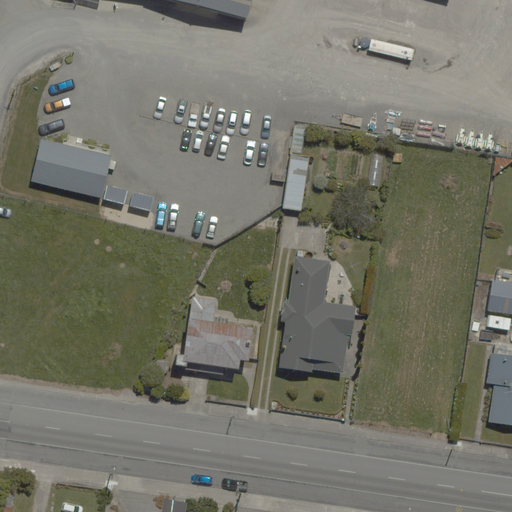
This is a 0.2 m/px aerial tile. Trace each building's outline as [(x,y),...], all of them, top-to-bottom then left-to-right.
[(250,0),(161,0),(246,19),(250,0)] [(77,115),(71,136),(104,146),(110,124),(77,115)] [(280,213),(299,217),(310,158),(291,154),(281,204),(280,213)] [(281,204),(255,199),(249,227),(276,232),(280,213),(281,204)] [(292,260),(276,371),(340,380),(350,310),(322,306),(328,265),(292,260)] [(511,286),(487,282),(481,316),(511,321),(511,286)] [(215,304),(192,300),(182,367),(249,377),(255,333),(212,327),(215,304)] [(511,357),(493,355),(482,427),(511,431),(511,357)]
